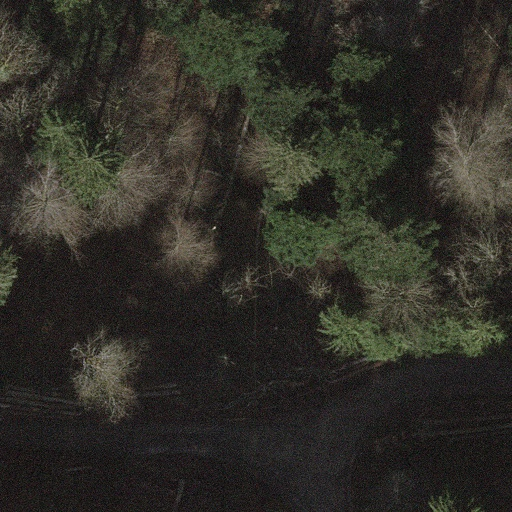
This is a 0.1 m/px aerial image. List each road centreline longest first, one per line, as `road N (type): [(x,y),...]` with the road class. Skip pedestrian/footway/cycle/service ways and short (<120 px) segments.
road 1 (track): [(311,447),(0,444)]
road 2 (track): [(511,380),(485,374),(367,393),(311,447)]
